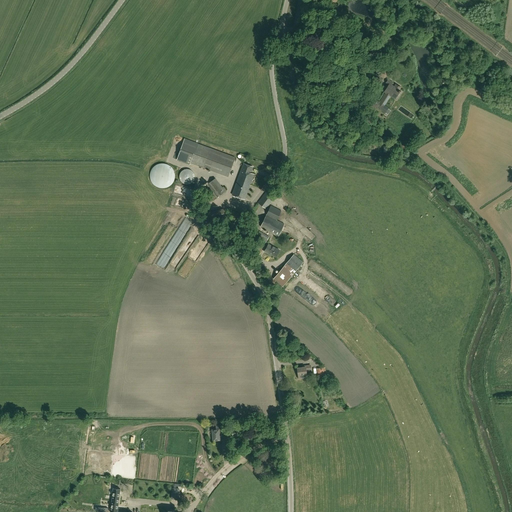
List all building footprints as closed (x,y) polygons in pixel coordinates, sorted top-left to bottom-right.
[(374,107),(375,106),(385,113),(388,108),(384,105),(390,96),(391,96),(392,93),(393,94),(397,96),(399,92),(401,91),(399,90),(401,87),(396,84),(394,87),(391,85),(393,82),(388,79),(386,82),(389,84),(384,92),(385,92),(379,102),(373,98),(372,100),(365,96),(362,101),(370,106),(370,105),(374,107)] [(334,102),(331,107),(338,113),(342,109),(334,102)] [(190,165),(190,163),(228,177),(235,157),(198,143),(184,138),(176,160),(190,165)] [(174,179),(175,176),(174,172),(173,169),(171,167),(169,165),(166,163),(162,163),(159,163),(156,165),(153,167),(151,169),(150,172),(150,176),(150,179),(151,182),(153,185),(156,187),(159,188),(162,188),(166,188),(169,187),(171,185),(173,182),(174,179)] [(253,167),(244,163),(232,195),(245,199),(254,174),(251,173),(253,167)] [(180,175),(180,178),(180,180),(182,182),(184,184),(186,184),(189,184),(191,183),(193,181),(194,179),(195,177),(194,174),(193,172),(191,170),(189,169),(187,169),(184,170),(182,171),(180,173),(180,175)] [(210,196),(213,200),(226,190),(216,178),(204,187),(210,196)] [(266,192),(258,203),(266,209),(274,198),(266,192)] [(281,211),(271,206),(260,227),(278,236),(284,224),(277,220),(281,211)] [(206,225),(226,221),(223,209),(204,213),(206,225)] [(259,231),(256,237),(266,242),(269,237),(259,231)] [(259,240),(255,248),(260,251),(265,243),(259,240)] [(269,244),(265,251),(272,255),(276,257),(280,250),(269,244)] [(303,262),(294,254),(273,279),(283,287),(303,262)] [(298,375),(299,378),(303,377),(302,374),(307,374),(306,370),(311,369),(311,365),(302,367),(302,368),(297,368),(298,375)] [(325,368),(317,369),(318,378),(327,377),(327,372),(326,372),(325,368)] [(212,429),(213,441),(220,440),(220,435),(223,435),(222,424),(216,425),(216,429),(212,429)] [(113,488),(110,511),(117,511),(120,489),(113,488)] [(180,489),(172,488),(171,499),(178,500),(180,489)]
